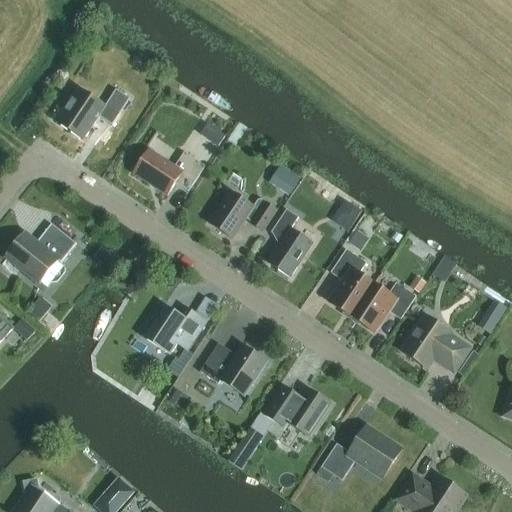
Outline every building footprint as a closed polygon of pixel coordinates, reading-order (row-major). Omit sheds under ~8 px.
[(129,100),(116,91),(105,108),(79,91),(57,124),(83,141),(98,118),(111,127),(129,100)] [(225,137),(216,131),(209,142),(218,148),(225,137)] [(205,168),(184,154),(174,169),(149,152),(133,175),(167,197),(175,185),(188,194),(205,168)] [(298,181),(288,175),(280,188),(289,194),(298,181)] [(253,209),(231,194),(209,226),(232,241),(246,220),(252,224),(251,226),(262,233),(277,212),(265,204),(258,215),(252,211),(253,209)] [(349,202),(335,223),(353,234),(366,213),(349,202)] [(298,219),(286,211),(271,235),(282,242),(267,264),(290,279),(312,246),(291,231),(298,219)] [(76,246),(51,226),(36,245),(24,235),(6,258),(39,285),(57,263),(60,265),(76,246)] [(368,240),(357,232),(349,245),(360,252),(368,240)] [(95,261),(105,268),(112,258),(102,251),(95,261)] [(350,321),(374,286),(359,276),(366,265),(346,251),(331,275),(342,282),(328,303),(351,319),(350,321)] [(426,284),(416,277),(409,288),(419,294),(426,284)] [(389,296),(374,286),(350,321),(351,322),(352,320),(375,335),(389,314),(401,322),(416,298),(396,285),(389,296)] [(506,310),(496,303),(480,329),(491,335),(506,310)] [(206,324),(192,314),(186,322),(162,306),(161,307),(165,310),(145,339),(141,336),(141,338),(170,357),(177,346),(188,353),(206,324)] [(0,317),(0,344),(13,330),(0,317)] [(449,337),(450,334),(425,318),(401,353),(426,370),(433,360),(454,374),(469,351),(449,337)] [(22,320),(13,330),(27,343),(36,332),(22,320)] [(265,363),(243,348),(236,358),(218,346),(200,374),(218,386),(220,382),(243,397),(265,363)] [(511,388),(502,419),(511,422),(511,388)] [(301,401),(283,389),(265,417),(283,429),(287,424),(308,439),(330,406),(307,391),(301,401)] [(169,404),(180,411),(187,399),(176,392),(169,404)] [(256,421),(249,432),(260,438),(266,427),(256,421)] [(400,453),(365,430),(349,454),(336,446),(321,470),(316,476),(329,485),(333,478),(342,483),(356,462),(383,479),(400,453)] [(456,511),(466,497),(439,479),(432,489),(412,476),(395,502),(409,511),(456,511)] [(100,511),(116,511),(134,493),(119,479),(94,506),(100,511)] [(65,511),(58,507),(39,493),(36,482),(24,484),(26,496),(14,511),(65,511)]
